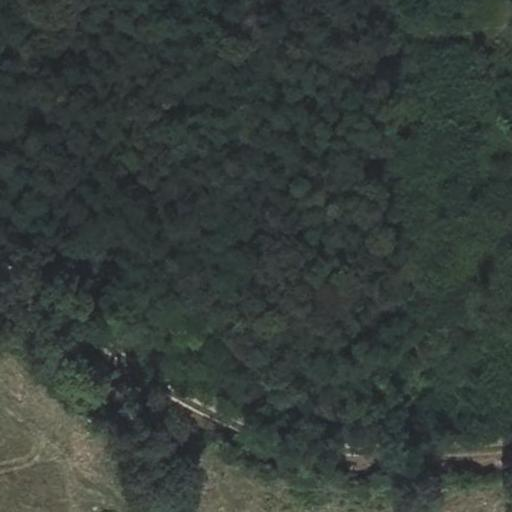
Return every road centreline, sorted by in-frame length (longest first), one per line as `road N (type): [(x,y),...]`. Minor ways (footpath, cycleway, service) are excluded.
road 1 (track): [(511,450),(356,455),(279,444),(201,412),(53,312),(0,266)]
road 2 (track): [(390,0),(408,32),(511,48)]
